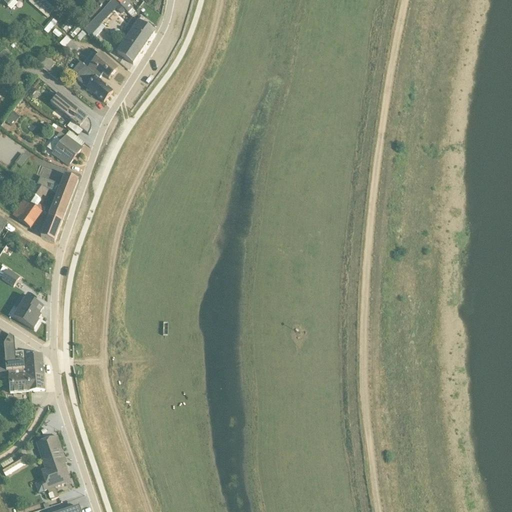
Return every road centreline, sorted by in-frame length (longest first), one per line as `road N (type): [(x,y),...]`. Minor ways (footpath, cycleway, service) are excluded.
road 1 (track): [(148,511),(103,365),(117,233),(199,73),(221,0)]
road 2 (track): [(405,0),(364,298),(378,511)]
road 3 (unclassified): [(53,359),(56,274),(104,127)]
road 4 (unclassified): [(96,511),(58,399),(53,359)]
road 5 (unclassified): [(104,127),(164,31),(171,0)]
road 6 (residential): [(104,127),(37,76),(0,71)]
